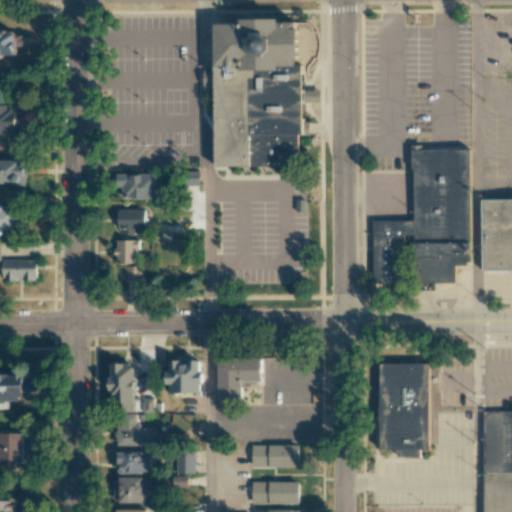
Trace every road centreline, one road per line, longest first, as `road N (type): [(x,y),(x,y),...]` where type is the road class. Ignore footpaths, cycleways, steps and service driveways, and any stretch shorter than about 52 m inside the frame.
road 1 (residential): [(511,323),(0,323)]
road 2 (residential): [(76,323),(72,0)]
road 3 (residential): [(344,323),(343,0)]
road 4 (residential): [(344,323),(345,511)]
road 5 (residential): [(76,323),(76,511)]
